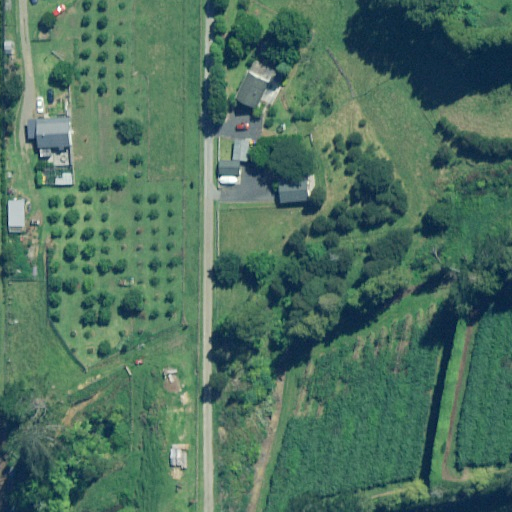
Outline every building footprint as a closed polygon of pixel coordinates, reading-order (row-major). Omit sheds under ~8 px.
[(275,82),(255,73),(243,100),(263,109),(275,82)] [(305,118),(297,121),(302,135),(311,132),(305,118)] [(76,148),(76,120),(43,120),(43,148),(76,148)] [(251,162),(253,142),(238,141),(237,161),(251,162)] [(243,175),(244,162),(222,160),(221,173),(243,175)] [(317,200),(316,176),(286,178),(287,202),(317,200)]
